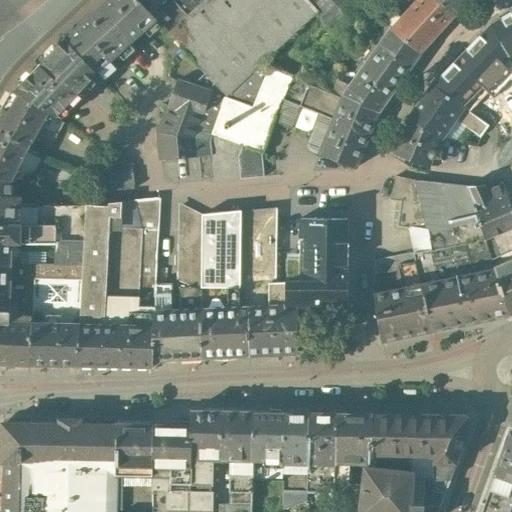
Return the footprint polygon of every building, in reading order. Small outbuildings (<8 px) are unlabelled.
[(139,0),(105,0),(65,37),(98,73),(157,19),(150,12),(139,0)] [(139,0),(150,12),(162,0),(139,0)] [(188,15),(173,0),(162,0),(150,12),(157,19),(168,33),(188,15)] [(203,0),(188,15),(168,33),(213,83),(225,96),(260,65),(318,14),(305,0),(203,0)] [(365,6),(359,0),(305,0),(318,14),(335,33),(363,7),(365,6)] [(359,0),(365,6),(363,7),(367,11),(376,0),(359,0)] [(444,24),(419,0),(415,0),(390,28),(419,54),(444,24)] [(452,17),(434,0),(419,0),(444,24),(452,17)] [(434,0),(452,17),(469,0),(434,0)] [(388,26),(354,74),(341,73),(333,94),(343,98),(378,112),(419,54),(390,28),(388,26)] [(56,47),(52,43),(42,54),(46,57),(15,91),(56,118),(67,107),(70,110),(77,102),(74,99),(98,73),(65,37),(56,47)] [(321,65),(299,57),(291,78),(309,85),(312,86),(321,65)] [(260,65),(225,96),(225,97),(275,116),(282,99),(301,106),(309,85),(260,65)] [(341,73),(321,65),(312,86),(333,94),(341,73)] [(211,89),(178,77),(168,104),(166,104),(156,131),(158,160),(162,160),(188,157),(199,156),(211,156),(210,139),(211,134),(225,97),(225,96),(213,83),(211,89)] [(511,82),(499,90),(511,114),(511,82)] [(312,86),(309,85),(301,106),(334,120),(343,98),(333,94),(312,86)] [(461,106),(432,85),(408,118),(438,137),(439,137),(441,137),(443,138),(456,120),(453,117),(461,106)] [(15,91),(0,114),(0,178),(9,180),(23,155),(40,128),(55,137),(64,123),(56,118),(15,91)] [(275,116),(225,97),(211,134),(224,139),(220,150),(238,156),(242,144),(262,152),(263,152),(277,117),(275,116)] [(378,112),(343,98),(334,120),(321,154),(355,168),(378,112)] [(469,112),(461,106),(453,117),(456,120),(461,123),(469,112)] [(488,126),(469,112),(461,123),(480,137),(488,126)] [(438,137),(408,118),(393,153),(410,163),(412,159),(429,166),(432,158),(441,159),(442,148),(438,146),(441,137),(439,137),(438,137)] [(238,156),(220,150),(224,139),(211,134),(210,139),(211,156),(213,178),(213,181),(239,178),(238,156)] [(262,152),(242,144),(238,156),(239,178),(264,177),(262,152)] [(199,156),(188,157),(189,179),(201,179),(199,156)] [(211,156),(199,156),(201,179),(213,178),(211,156)] [(122,160),(104,161),(105,175),(109,175),(109,174),(133,172),(132,167),(122,160)] [(133,172),(109,174),(109,175),(110,190),(134,188),(133,172)] [(414,180),(395,177),(389,198),(419,204),(414,180)] [(9,180),(0,178),(0,223),(17,223),(18,207),(18,196),(13,196),(13,181),(9,180)] [(467,186),(414,180),(419,204),(425,230),(429,250),(413,253),(416,260),(416,263),(421,285),(431,330),(509,314),(467,186)] [(511,207),(502,183),(488,191),(485,185),(467,186),(509,314),(511,312),(511,207)] [(389,198),(378,196),(375,209),(375,217),(425,230),(419,204),(389,198)] [(160,197),(108,201),(108,204),(85,203),(82,265),(81,279),(79,323),(79,324),(153,326),(154,312),(155,283),(160,197)] [(202,213),(178,203),(177,281),(201,290),(202,213)] [(66,205),(35,205),(35,206),(35,223),(56,224),(55,241),(55,253),(72,253),(73,235),(69,235),(70,209),(66,205)] [(35,206),(22,206),(18,207),(17,223),(19,223),(35,223),(35,206)] [(278,207),(241,210),(240,306),(249,305),(268,304),(269,282),(276,282),(278,207)] [(85,210),(70,209),(69,235),(73,235),(72,253),(83,253),(85,210)] [(241,210),(202,213),(201,290),(201,308),(240,306),(241,210)] [(347,218),(299,218),(299,282),(285,282),(285,306),(298,306),(349,306),(349,218),(347,218)] [(0,223),(0,263),(8,263),(9,242),(18,242),(18,232),(19,223),(17,223),(0,223)] [(35,223),(19,223),(18,232),(30,233),(30,241),(55,241),(56,224),(35,223)] [(413,252),(394,256),(396,268),(398,268),(416,263),(413,253),(413,252)] [(72,253),(55,253),(55,264),(82,265),(83,253),(72,253)] [(394,256),(374,260),(374,274),(398,270),(398,268),(396,268),(394,256)] [(8,263),(0,263),(0,321),(8,322),(8,263)] [(55,264),(33,264),(32,277),(81,279),(82,265),(55,264)] [(81,279),(32,277),(31,323),(79,323),(81,279)] [(276,282),(269,282),(268,304),(249,305),(249,356),(299,354),(298,306),(285,306),(285,282),(276,282)] [(170,283),(155,283),(154,312),(171,311),(170,283)] [(421,285),(374,294),(381,340),(431,330),(421,285)] [(240,306),(201,308),(202,359),(249,356),(249,305),(240,306)] [(171,311),(154,312),(153,326),(151,357),(202,359),(201,308),(171,311)] [(0,321),(0,362),(29,364),(31,323),(8,322),(0,321)] [(79,323),(31,323),(29,364),(77,365),(79,324),(79,323)] [(153,326),(79,324),(77,365),(151,366),(151,357),(153,326)] [(219,412),(191,412),(190,426),(190,451),(221,451),(219,412)] [(253,413),(219,412),(221,451),(253,452),(253,413)] [(285,414),(253,413),(253,452),(252,467),(263,467),(263,460),(284,460),(285,414)] [(309,414),(285,414),(284,460),(284,463),(307,464),(309,414)] [(336,414),(309,414),(307,464),(316,464),(334,465),(334,462),(336,414)] [(373,415),(336,414),(334,462),(349,462),(369,462),(369,454),(373,415)] [(419,455),(420,415),(373,415),(369,454),(410,455),(419,455)] [(420,415),(419,455),(433,455),(433,463),(457,464),(461,453),(467,432),(467,416),(420,415)] [(60,423),(2,422),(2,447),(2,446),(2,461),(5,461),(3,511),(115,511),(117,424),(60,423)] [(151,511),(152,425),(117,424),(115,511),(151,511)] [(190,426),(152,425),(151,511),(188,511),(190,451),(190,426)] [(511,431),(510,431),(480,511),(509,511),(511,505),(511,431)] [(221,451),(190,451),(188,511),(222,511),(223,508),(221,451)] [(253,452),(221,451),(223,508),(252,508),(252,479),(252,467),(253,452)] [(410,455),(369,454),(369,462),(368,467),(411,472),(410,455)] [(284,460),(263,460),(263,467),(252,467),(252,479),(283,480),(284,463),(284,460)] [(349,483),(349,462),(334,462),(334,465),(333,489),(333,496),(360,498),(362,484),(349,483)] [(307,464),(284,463),(283,480),(283,490),(307,490),(307,464)] [(334,465),(316,464),(315,479),(324,480),(323,488),(333,489),(334,465)] [(368,467),(363,467),(360,498),(358,511),(410,511),(411,503),(417,504),(419,478),(419,472),(411,472),(368,467)] [(451,479),(432,478),(419,478),(417,504),(417,505),(440,506),(451,479)] [(307,490),(283,490),(283,509),(306,499),(307,490)] [(437,511),(440,506),(417,505),(417,504),(411,503),(410,511),(437,511)]
